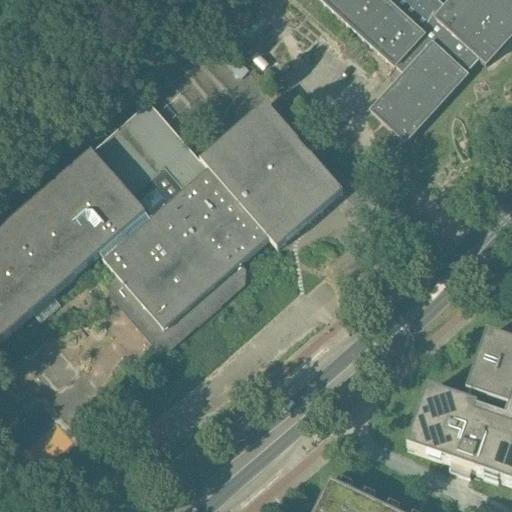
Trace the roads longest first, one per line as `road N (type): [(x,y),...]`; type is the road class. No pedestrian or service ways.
road 1 (secondary): [(507,202),(336,370),(157,511)]
road 2 (secondary): [(203,511),(426,317),(511,226)]
